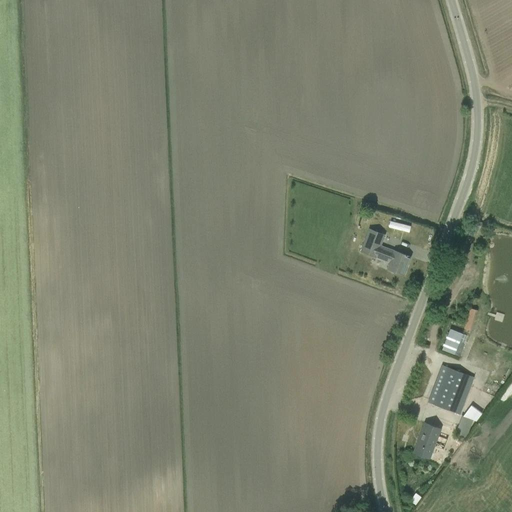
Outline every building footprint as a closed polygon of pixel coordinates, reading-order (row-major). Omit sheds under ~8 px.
[(390,224),(388,229),(408,234),(410,228),(390,224)] [(410,257),(401,254),(394,251),(380,246),(384,235),(368,229),(360,251),(389,262),(387,269),(403,275),(410,257)] [(470,309),(465,328),(471,330),(477,310),(471,308),(470,309)] [(447,327),(445,332),(465,341),(468,335),(447,327)] [(478,327),(476,331),(504,342),(505,338),(478,327)] [(432,404),(441,408),(454,413),(469,375),(446,367),(432,404)] [(483,423),(485,424),(501,402),(502,396),(490,392),(471,419),(471,417),(468,422),(464,435),(474,438),(477,434),(478,429),(483,423)] [(425,423),(413,453),(429,459),(440,429),(425,423)] [(415,493),(412,498),(418,502),(421,497),(415,493)]
